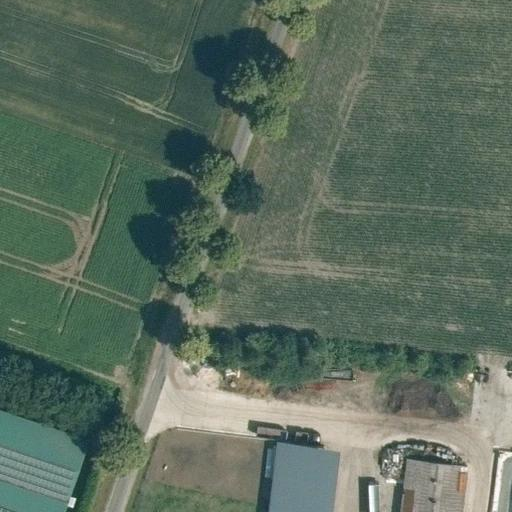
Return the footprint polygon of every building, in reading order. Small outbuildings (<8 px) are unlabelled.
[(91,448),(0,417),(0,486),(70,510),(91,448)] [(285,428),(284,438),(315,441),(316,431),(285,428)] [(283,439),(274,511),(345,511),(352,446),(283,439)] [(466,511),(470,462),(411,458),(410,472),(389,471),(386,511),(466,511)] [(68,511),(70,510),(0,486),(0,511),(68,511)]
